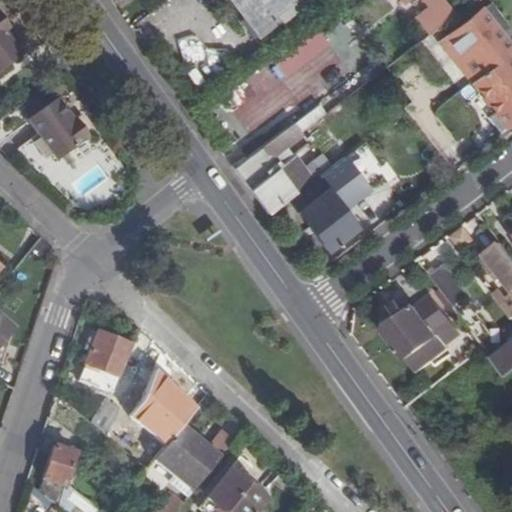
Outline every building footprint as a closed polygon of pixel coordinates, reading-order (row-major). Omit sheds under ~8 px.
[(248,15),(261,33),(278,19),(274,14),(286,5),(293,14),(312,0),(231,0),(244,18),(248,15)] [(444,0),(398,0),(401,4),(407,0),(422,0),(426,7),(416,13),(428,33),(455,16),(444,0)] [(467,85),(494,120),(503,131),(511,124),(511,57),(478,13),(455,30),(448,21),(433,32),(440,42),(442,40),(458,62),(472,51),(487,70),(467,85)] [(253,40),(261,33),(248,15),(244,18),(239,21),(253,40)] [(0,32),(4,30),(0,24),(0,69),(16,58),(0,34),(0,32)] [(305,63),(332,47),(321,28),(273,58),(290,85),(310,73),(305,63)] [(437,44),(467,85),(487,70),(472,51),(458,62),(442,40),(440,42),(437,44)] [(53,99),(22,124),(54,163),(82,139),(67,122),(70,120),(53,99)] [(503,131),(494,120),(489,124),(498,135),(503,131)] [(313,179),(325,169),(307,146),(299,153),(297,151),(276,168),(274,165),(270,168),(266,163),(300,137),(298,135),(290,125),(229,170),(264,218),(296,192),(313,179)] [(364,192),(341,161),(286,205),(323,254),(324,253),(353,229),(340,212),(364,192)] [(459,227),(447,237),(457,251),(470,241),(459,227)] [(511,294),(511,261),(499,245),(483,257),(511,295),(511,294)] [(444,266),(428,278),(452,309),(468,297),(444,266)] [(405,361),(406,360),(415,371),(443,350),(434,339),(450,327),(428,296),(382,331),(405,361)] [(0,369),(1,370),(15,326),(0,312),(0,369)] [(118,382),(131,349),(98,336),(85,369),(93,372),(91,379),(95,380),(93,386),(109,392),(113,380),(118,382)] [(504,378),(511,371),(511,343),(491,360),(504,378)] [(92,428),(129,459),(141,436),(130,429),(134,421),(104,404),(92,428)] [(55,449),(43,483),(65,490),(76,457),(55,449)] [(196,481),(199,484),(210,470),(190,454),(180,467),(179,467),(155,498),(168,510),(176,500),(179,503),(196,481)] [(258,511),(265,504),(236,479),(241,474),(234,467),(198,511),(258,511)] [(148,488),(141,481),(131,493),(138,499),(148,488)] [(43,483),(39,496),(58,511),(65,490),(43,483)]
